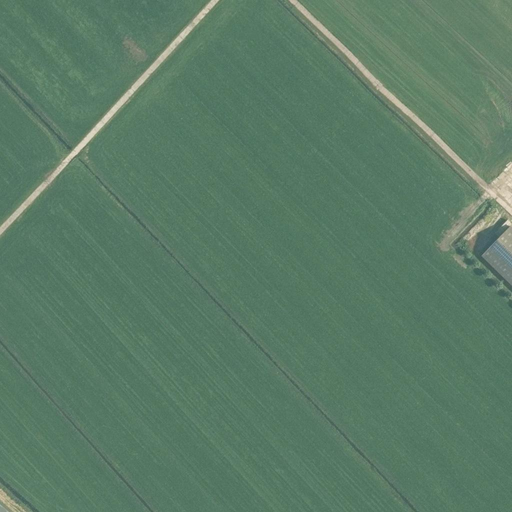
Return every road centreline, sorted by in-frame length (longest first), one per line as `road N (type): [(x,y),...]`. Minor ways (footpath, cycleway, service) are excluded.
road 1 (track): [(0,228),(214,0)]
road 2 (track): [(511,211),(292,0)]
